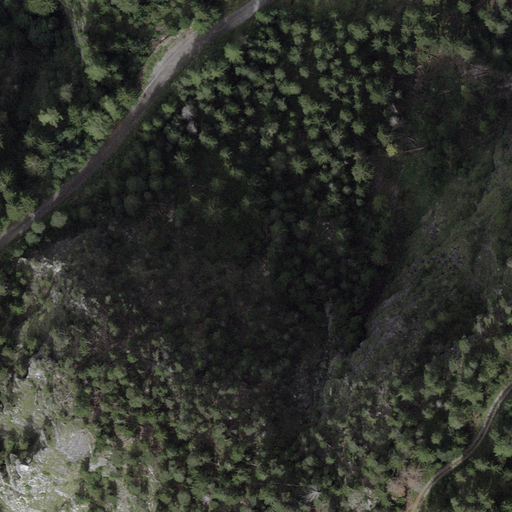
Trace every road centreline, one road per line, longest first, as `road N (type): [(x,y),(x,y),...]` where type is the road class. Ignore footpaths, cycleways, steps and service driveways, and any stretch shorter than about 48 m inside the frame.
road 1 (primary): [(406,511),(332,214),(323,74),(331,0)]
road 2 (track): [(421,511),(511,385)]
